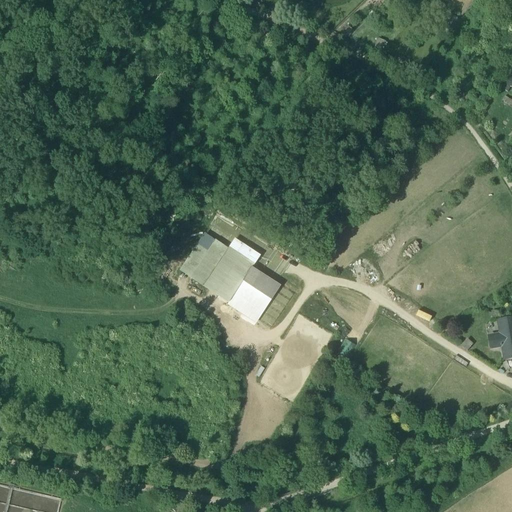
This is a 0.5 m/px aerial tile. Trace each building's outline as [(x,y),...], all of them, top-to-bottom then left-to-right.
[(445,10),(438,19),(442,22),(449,13),(445,10)] [(459,21),(449,13),(442,22),(452,30),(459,21)] [(348,26),(341,35),(346,38),(352,30),(348,26)] [(227,251),(205,237),(182,271),(229,302),(229,301),(251,268),(241,261),(248,250),(234,241),(227,251)] [(280,287),(251,268),(229,301),(258,321),(280,287)] [(417,316),(431,323),(434,317),(420,311),(417,316)] [(341,348),(351,353),(368,322),(359,317),(341,348)] [(511,319),(499,322),(501,335),(493,337),(495,348),(503,347),(505,360),(511,359),(511,319)]
